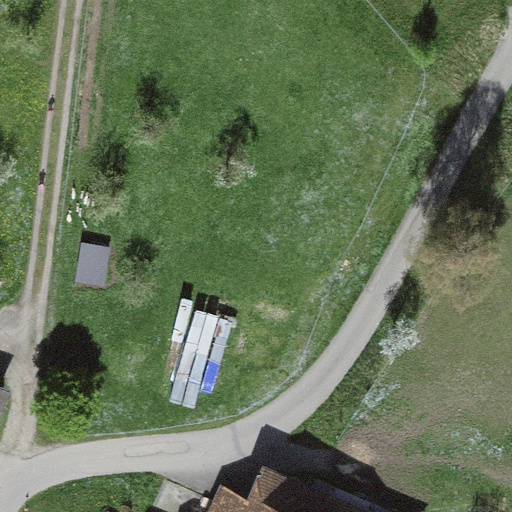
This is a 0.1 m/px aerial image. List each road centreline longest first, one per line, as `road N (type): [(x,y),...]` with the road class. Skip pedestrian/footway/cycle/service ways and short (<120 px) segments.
road 1 (track): [(511,59),(349,344),(306,396),(237,439),(89,459),(49,470),(0,500)]
road 2 (track): [(19,484),(73,0)]
